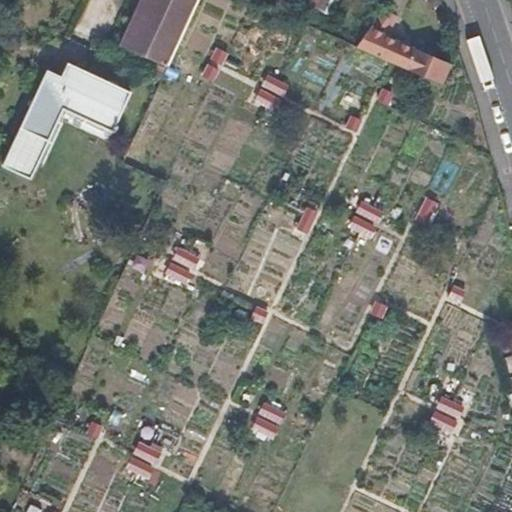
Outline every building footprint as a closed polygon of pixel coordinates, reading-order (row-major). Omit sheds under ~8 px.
[(141,0),(121,44),(166,66),(196,0),(141,0)] [(306,0),(304,5),(329,17),(337,0),(306,0)] [(385,5),(356,45),(440,80),(449,59),(385,31),(399,11),(385,5)] [(230,53),(219,47),(213,59),(224,65),(230,53)] [(58,78),(45,72),(0,166),(14,172),(28,179),(61,111),(109,133),(128,92),(65,63),(58,78)] [(222,70),(210,64),(204,76),(216,82),(222,70)] [(289,84),(266,74),(262,85),(284,95),(289,84)] [(394,93),(383,87),(377,100),(388,105),(394,93)] [(282,100),(259,90),(255,100),(277,111),(282,100)] [(364,120),(353,115),(347,127),(358,132),(364,120)] [(440,201),(430,196),(419,219),(429,223),(440,201)] [(384,213),(362,202),(357,213),(380,223),(384,213)] [(320,211),(310,206),(299,229),(309,234),(320,211)] [(376,227),(353,217),(349,227),(371,238),(376,227)] [(200,257),(177,247),(173,258),(195,268),(200,257)] [(191,272),(169,262),(164,273),(187,283),(191,272)] [(388,306),(376,301),(370,313),(382,318),(388,306)] [(269,312),(258,306),(252,318),(263,324),(269,312)] [(465,407),(442,396),(437,407),(460,417),(465,407)] [(286,412),(263,402),(259,413),(281,423),(286,412)] [(458,421),(436,411),(431,422),(453,432),(458,421)] [(280,427),(257,417),(252,428),(275,438),(280,427)] [(105,428),(93,422),(87,434),(99,440),(105,428)] [(161,453),(139,442),(134,453),(156,463),(161,453)] [(154,468),(131,458),(126,468),(149,478),(154,468)]
